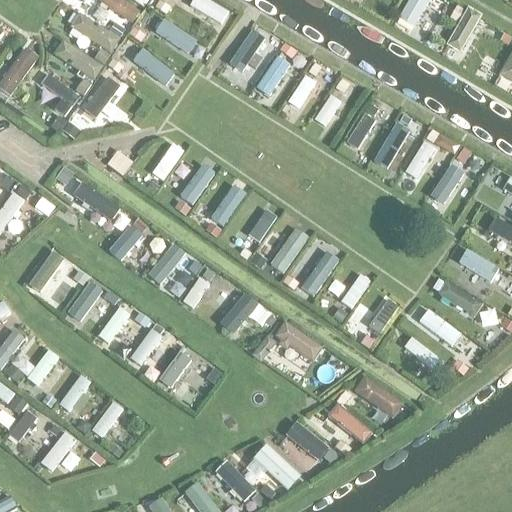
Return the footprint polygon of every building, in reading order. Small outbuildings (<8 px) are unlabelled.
[(95,0),(94,3),(129,27),(141,10),(125,0),(95,0)] [(222,24),(230,8),(213,0),(177,0),(176,2),(222,24)] [(406,0),(397,17),(414,27),(429,0),(406,0)] [(465,5),(450,44),(464,49),(479,10),(465,5)] [(65,25),(112,51),(121,36),(73,10),(65,25)] [(153,28),(184,57),(196,43),(165,14),(153,28)] [(489,53),(500,60),(511,38),(511,31),(503,26),(489,53)] [(230,64),(244,72),(265,35),(252,27),(230,64)] [(96,78),(104,63),(60,39),(52,54),(96,78)] [(142,47),(132,59),(166,85),(175,73),(142,47)] [(278,54),(255,87),(268,96),(291,64),(278,54)] [(23,58),(2,90),(13,98),(35,66),(23,58)] [(49,72),(40,83),(63,101),(53,114),(60,119),(79,96),(49,72)] [(108,74),(82,105),(95,116),(121,85),(108,74)] [(286,102),(297,110),(318,82),(307,74),(286,102)] [(327,127),(342,100),(330,93),(315,120),(327,127)] [(358,148),(377,120),(366,112),(347,141),(358,148)] [(397,121),(372,160),(386,169),(411,130),(397,121)] [(418,180),(437,147),(424,139),(404,172),(418,180)] [(171,142),(151,173),(164,181),(184,150),(171,142)] [(117,149),(107,163),(123,174),(133,160),(117,149)] [(203,163),(179,194),(192,204),(216,173),(203,163)] [(452,163),(430,193),(442,202),(464,172),(452,163)] [(66,188),(77,174),(65,165),(55,179),(66,188)] [(511,174),(503,186),(511,192),(511,174)] [(74,194),(111,219),(120,206),(83,181),(74,194)] [(226,226),(245,190),(231,182),(212,219),(226,226)] [(0,232),(31,194),(19,185),(0,207),(0,232)] [(42,196),(35,205),(48,214),(55,204),(42,196)] [(265,207),(247,234),(259,242),(277,215),(265,207)] [(490,229),(511,241),(511,225),(497,217),(490,229)] [(133,224),(107,249),(118,260),(143,235),(133,224)] [(296,226),(269,264),(283,274),(309,236),(296,226)] [(173,242),(148,275),(159,284),(185,251),(173,242)] [(465,247),(457,261),(492,281),(500,267),(465,247)] [(50,249),(29,285),(43,293),(64,257),(50,249)] [(313,296),(340,260),(327,250),(300,287),(313,296)] [(361,272),(340,299),(351,308),(372,281),(361,272)] [(199,276),(181,300),(192,308),(210,285),(199,276)] [(89,279),(66,312),(80,322),(103,288),(89,279)] [(432,294),(475,314),(482,299),(439,279),(432,294)] [(262,325),(271,310),(241,292),(220,326),(236,335),(247,316),(262,325)] [(368,324),(380,332),(400,305),(389,297),(368,324)] [(0,319),(12,312),(4,299),(0,301),(0,319)] [(110,343),(131,313),(119,304),(98,335),(110,343)] [(429,306),(418,320),(451,347),(462,333),(429,306)] [(283,319),(272,335),(313,362),(324,346),(283,319)] [(140,364),(163,336),(152,327),(128,355),(140,364)] [(0,347),(0,366),(3,369),(24,335),(12,328),(0,347)] [(266,334),(253,354),(263,360),(276,340),(266,334)] [(413,335),(403,346),(435,373),(445,362),(413,335)] [(38,385),(58,355),(47,347),(27,377),(38,385)] [(172,389),(191,357),(178,349),(158,380),(172,389)] [(78,412),(89,396),(84,392),(92,380),(80,372),(60,401),(78,412)] [(392,418),(404,402),(364,373),(353,389),(392,418)] [(0,380),(0,396),(21,411),(28,400),(0,380)] [(101,437),(125,407),(114,399),(90,428),(101,437)] [(363,443),(373,430),(337,401),(327,414),(363,443)] [(2,408),(0,410),(0,422),(10,428),(17,418),(2,408)] [(19,443),(37,416),(25,408),(7,435),(19,443)] [(278,442),(309,472),(331,450),(300,420),(278,442)] [(39,460),(51,471),(78,440),(66,430),(39,460)] [(244,466),(258,480),(267,470),(286,490),(301,477),(268,443),(244,466)] [(69,470),(80,457),(70,450),(60,462),(69,470)] [(215,470),(243,502),(256,490),(229,458),(215,470)] [(197,480),(184,491),(200,511),(222,511),(223,511),(197,480)] [(11,493),(0,499),(0,511),(3,511),(18,505),(11,493)] [(146,508),(149,511),(172,511),(158,496),(146,508)]
